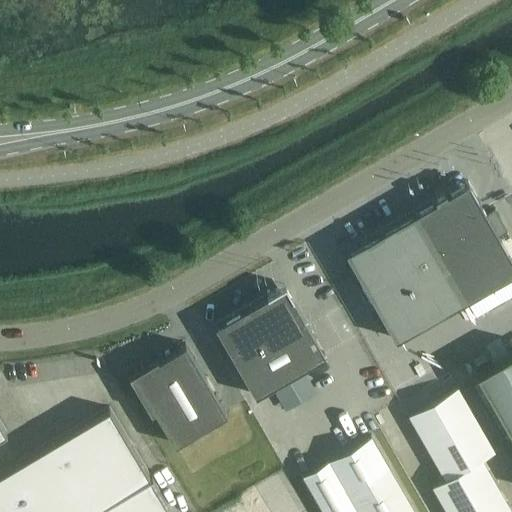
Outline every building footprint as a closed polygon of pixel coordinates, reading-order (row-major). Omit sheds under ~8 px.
[(511,270),(511,259),(467,181),(445,193),(444,190),(433,196),(435,199),(344,251),(384,321),(454,281),(464,299),(511,270)] [(266,295),(214,325),(254,395),(324,355),(292,299),(292,298),(284,284),(266,295)] [(132,375),(174,444),(226,413),(184,343),(132,375)] [(511,350),(476,371),(511,434),(511,350)] [(432,485),(447,511),(511,511),(481,458),(494,451),(457,385),(407,414),(444,478),(432,485)] [(171,511),(108,407),(0,474),(0,511),(171,511)] [(414,511),(388,466),(370,435),(302,475),(323,511),(414,511)]
